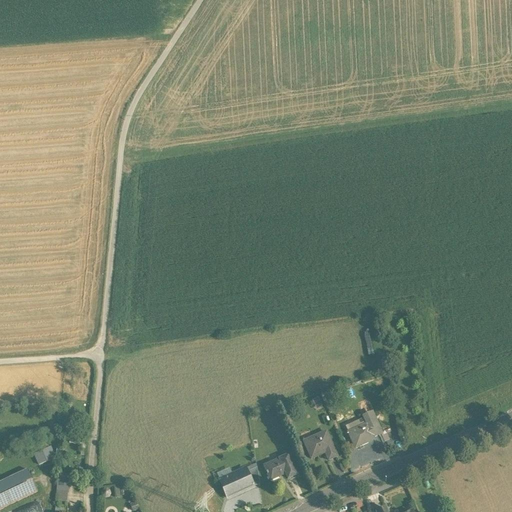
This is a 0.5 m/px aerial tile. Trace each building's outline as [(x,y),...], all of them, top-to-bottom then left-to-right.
[(365,431),(353,437),(355,443),(351,445),(355,454),(367,449),(365,443),(370,441),(371,443),(379,439),(371,420),(362,424),(365,431)] [(326,438),(312,444),(313,448),(306,451),(312,464),(326,458),(329,466),(337,462),(326,438)] [(288,461),(265,471),(267,477),(266,478),(267,480),(268,479),(271,485),(286,478),(289,484),(297,480),(288,461)] [(26,475),(0,486),(0,511),(2,511),(36,496),(26,475)] [(244,475),(233,479),(219,486),(226,503),(235,499),(239,496),(240,497),(252,492),(244,475)] [(67,488),(57,488),(56,496),(67,496),(67,488)] [(67,496),(56,496),(56,506),(66,506),(67,496)]
